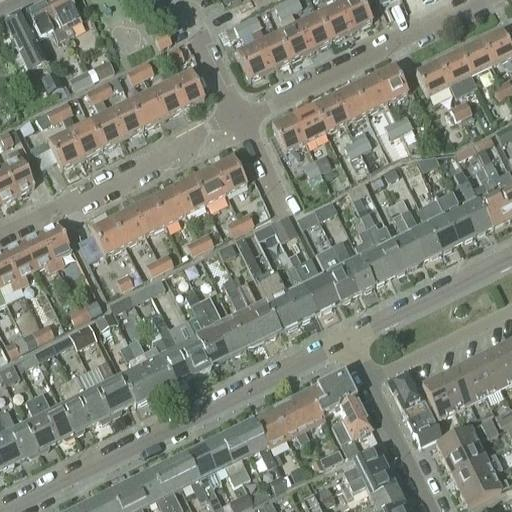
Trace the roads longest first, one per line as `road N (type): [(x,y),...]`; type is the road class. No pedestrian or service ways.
road 1 (residential): [(350,341),(20,511)]
road 2 (residential): [(239,120),(479,0)]
road 3 (residential): [(0,237),(239,120)]
road 4 (residential): [(511,261),(350,341)]
road 5 (residential): [(369,381),(511,312)]
road 6 (residential): [(430,511),(369,381)]
road 7 (residential): [(239,120),(179,0)]
